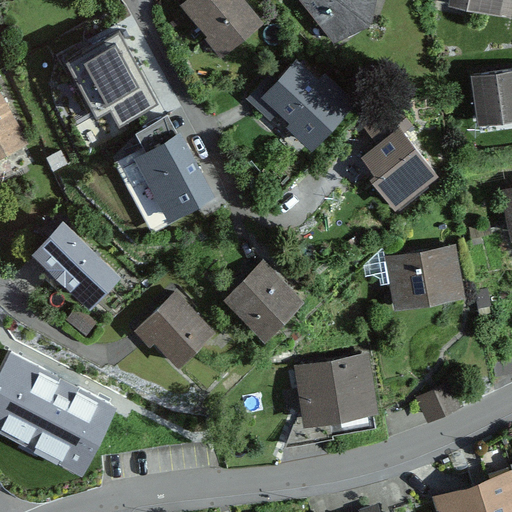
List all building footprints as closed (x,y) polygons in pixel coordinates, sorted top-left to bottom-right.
[(245,0),(178,0),(203,32),(200,34),(215,53),(259,18),(245,0)] [(368,12),(369,0),(298,0),(330,41),(368,12)] [(508,0),(442,0),(442,2),(505,16),(508,0)] [(111,108),(120,126),(157,108),(121,33),(67,59),(94,116),(111,108)] [(306,145),(347,101),(319,75),(315,79),(293,59),(275,77),(267,69),(242,97),(266,119),(272,113),(306,145)] [(511,64),(462,72),(469,122),(511,115),(511,64)] [(23,137),(0,95),(0,172),(27,159),(17,140),(23,137)] [(395,204),(434,172),(392,122),(400,115),(391,104),(379,114),(374,107),(355,123),(371,143),(358,154),(378,178),(375,181),(395,204)] [(209,194),(174,129),(170,131),(160,113),(130,129),(140,147),(128,153),(164,218),(209,194)] [(511,235),(511,181),(494,186),(507,237),(511,235)] [(83,300),(112,270),(58,219),(30,248),(44,262),(37,269),(53,284),(60,278),(83,300)] [(458,291),(448,239),(376,254),(387,306),(458,291)] [(257,337),(295,298),(254,258),(216,296),(257,337)] [(172,364),(208,329),(169,288),(128,327),(144,343),(148,339),(172,364)] [(487,306),(483,290),(471,293),(475,309),(487,306)] [(86,333),(98,319),(78,303),(66,317),(86,333)] [(373,409),(360,350),(287,365),(299,423),(319,419),(323,437),(367,428),(363,411),(373,409)] [(0,422),(82,465),(114,405),(11,352),(0,373),(0,422)] [(511,369),(511,356),(492,361),(495,373),(511,369)] [(426,420),(461,402),(447,376),(413,394),(426,420)] [(503,458),(511,483),(511,450),(502,454),(503,458)] [(511,511),(511,483),(503,458),(422,486),(431,511),(511,511)] [(396,511),(393,502),(374,508),(371,498),(331,511),(396,511)] [(268,511),(266,503),(240,511),(268,511)]
